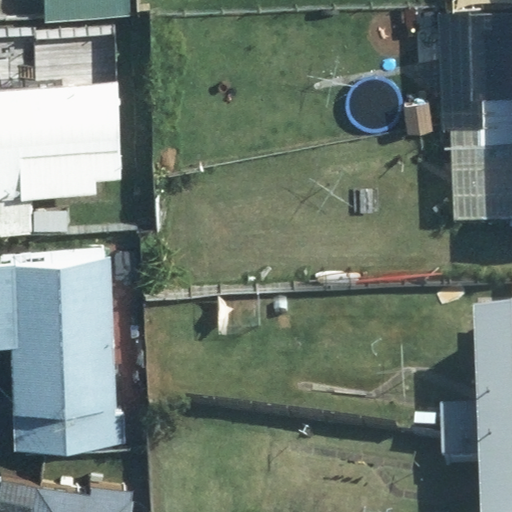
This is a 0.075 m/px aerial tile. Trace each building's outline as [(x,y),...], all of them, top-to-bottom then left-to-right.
[(137,15),(136,0),(48,0),(49,17),(137,15)] [(0,27),(0,190),(91,186),(91,174),(119,172),(117,117),(118,117),(114,22),(0,27)] [(111,409),(106,247),(0,249),(0,338),(4,338),(6,403),(12,403),(13,447),(126,444),(125,408),(111,409)] [(511,511),(511,330),(474,333),(483,511),(511,511)] [(87,486),(0,470),(0,511),(126,511),(131,486),(88,479),(87,486)]
